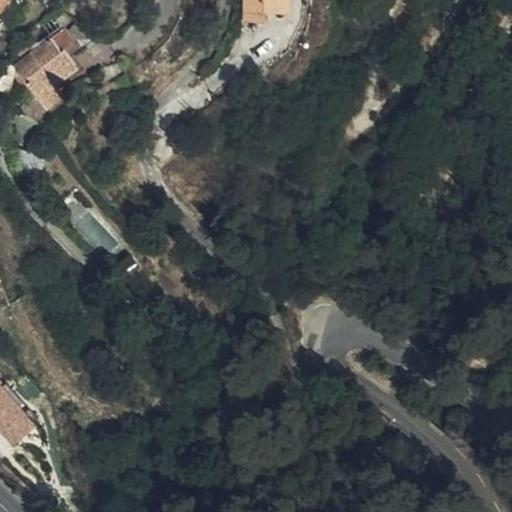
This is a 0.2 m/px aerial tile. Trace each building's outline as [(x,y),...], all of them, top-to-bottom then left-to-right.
[(285,10),(284,0),(247,0),(247,18),(268,18),(268,10),(285,10)] [(81,41),(85,31),(71,24),(65,34),(81,41)] [(14,66),(45,109),(55,100),(62,94),(56,85),(82,64),(61,51),(69,45),(59,30),(44,39),(47,43),(14,66)] [(55,100),(45,109),(53,119),(63,110),(55,100)] [(19,180),(27,187),(47,150),(32,142),(24,155),(6,148),(19,180)] [(4,378),(0,373),(0,423),(15,441),(37,421),(2,381),(4,378)]
